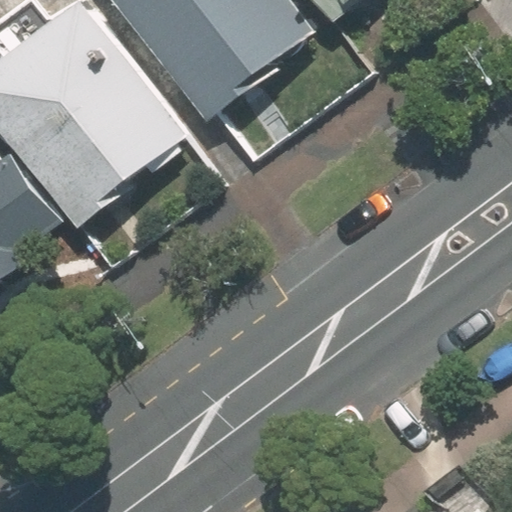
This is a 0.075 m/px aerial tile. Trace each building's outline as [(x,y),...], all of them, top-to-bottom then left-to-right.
[(309,0),(135,0),(221,116),(333,33),(309,0)] [(343,0),(354,13),(370,0),(343,0)] [(112,16),(5,95),(106,230),(212,151),(112,16)] [(0,117),(0,292),(83,234),(0,117)] [(504,511),(496,501),(482,511),(504,511)]
